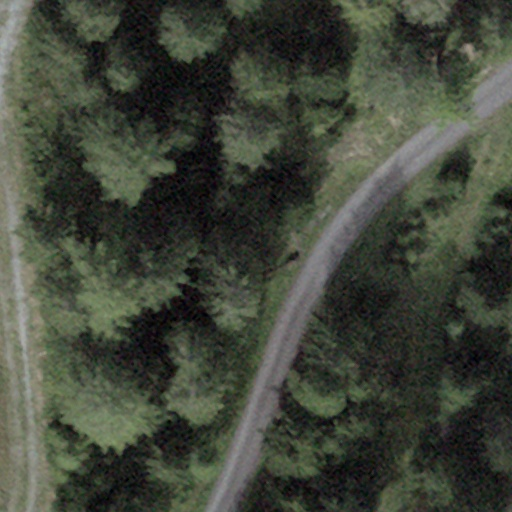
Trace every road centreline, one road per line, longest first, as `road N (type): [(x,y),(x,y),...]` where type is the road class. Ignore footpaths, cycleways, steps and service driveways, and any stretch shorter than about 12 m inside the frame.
road 1 (track): [(511,78),(382,179),(342,225),(306,280),(217,511)]
road 2 (track): [(511,89),(373,511)]
road 3 (track): [(27,511),(31,473),(0,115)]
